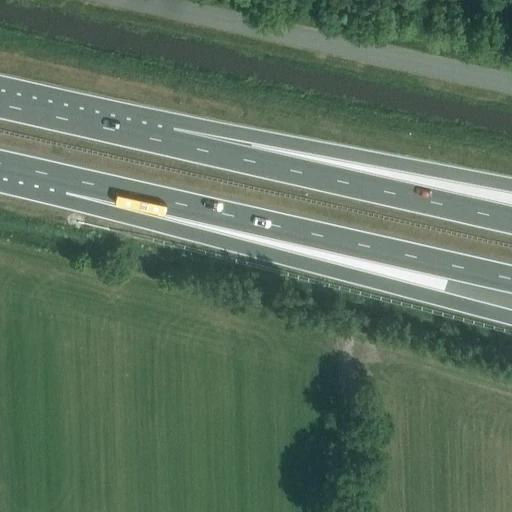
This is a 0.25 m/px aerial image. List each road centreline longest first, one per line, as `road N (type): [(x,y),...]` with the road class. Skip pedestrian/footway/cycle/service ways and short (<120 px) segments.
road 1 (trunk): [(73,180),(511,320)]
road 2 (trunk): [(73,180),(511,279)]
road 3 (tertiary): [(511,87),(120,0)]
road 4 (trunk): [(511,220),(170,143)]
road 5 (trunk): [(511,187),(170,143)]
road 6 (track): [(346,326),(353,511)]
road 7 (trunk): [(170,143),(0,105)]
